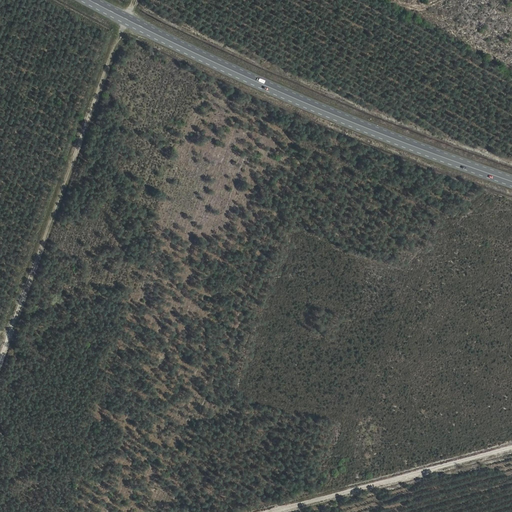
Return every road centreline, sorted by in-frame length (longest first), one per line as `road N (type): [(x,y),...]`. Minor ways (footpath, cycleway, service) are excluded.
road 1 (secondary): [(88,0),(307,103),(511,181)]
road 2 (track): [(0,369),(139,0)]
road 3 (track): [(267,511),(511,448)]
